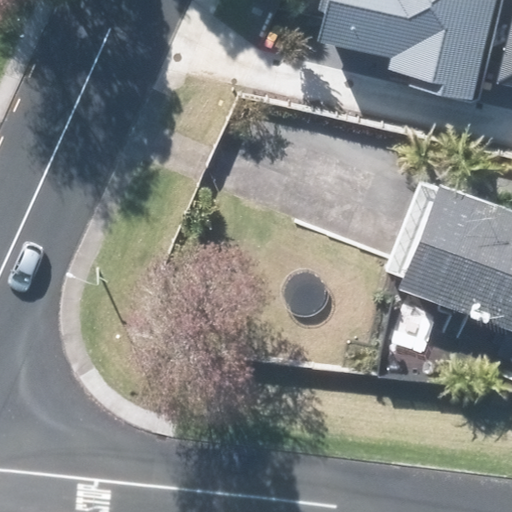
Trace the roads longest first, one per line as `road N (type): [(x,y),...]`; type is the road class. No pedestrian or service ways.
road 1 (tertiary): [(0,267),(121,0)]
road 2 (residential): [(270,511),(0,480)]
